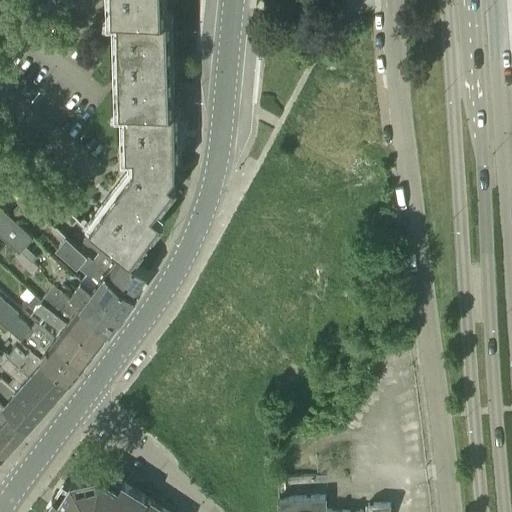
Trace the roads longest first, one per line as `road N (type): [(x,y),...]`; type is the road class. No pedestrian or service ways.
road 1 (unclassified): [(390,0),(450,511)]
road 2 (secondary): [(504,511),(469,0)]
road 3 (secondary): [(446,0),(481,511)]
road 4 (residential): [(83,395),(169,281),(198,223),(225,100),(235,0)]
road 5 (unclassified): [(511,240),(494,0)]
road 6 (residential): [(207,511),(83,395)]
road 7 (residential): [(7,502),(83,395)]
